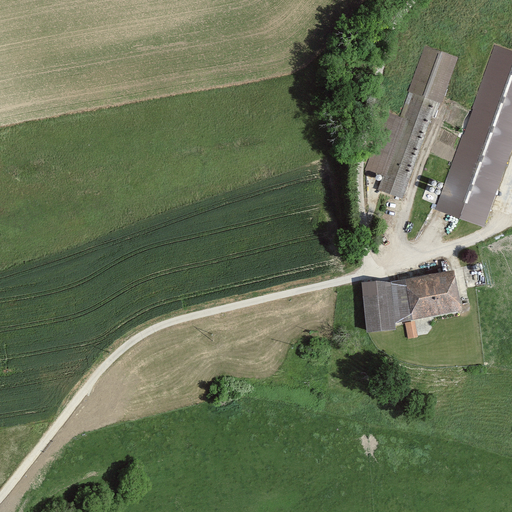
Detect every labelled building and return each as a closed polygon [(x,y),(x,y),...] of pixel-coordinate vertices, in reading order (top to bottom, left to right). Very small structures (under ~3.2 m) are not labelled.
[(457,58),(424,46),(408,91),(413,92),(403,118),(387,112),(365,173),(382,179),(378,190),(402,198),(436,101),(441,102),(457,58)] [(437,209),(482,225),(511,142),(511,52),(496,47),(472,114),(437,209)] [(392,323),(461,309),(453,270),(385,283),(392,323)] [(392,323),(385,283),(363,283),(367,331),(394,329),(392,323)] [(406,322),(410,338),(419,335),(415,319),(406,322)]
